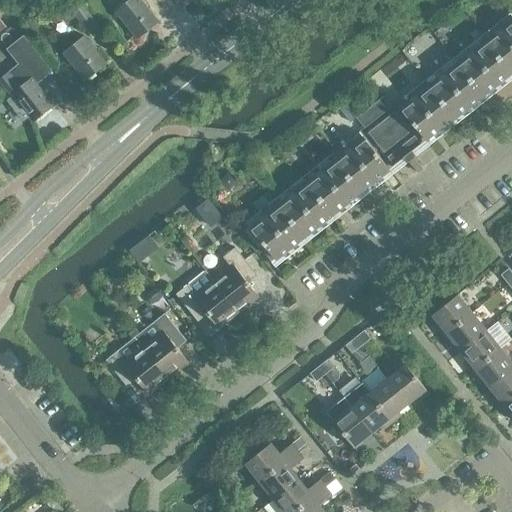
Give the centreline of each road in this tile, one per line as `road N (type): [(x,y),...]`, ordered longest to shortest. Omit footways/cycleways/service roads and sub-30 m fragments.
road 1 (residential): [(104,507),(326,324),(365,262),(511,150)]
road 2 (tertiary): [(0,254),(134,128),(291,0)]
road 3 (residential): [(104,507),(0,390)]
